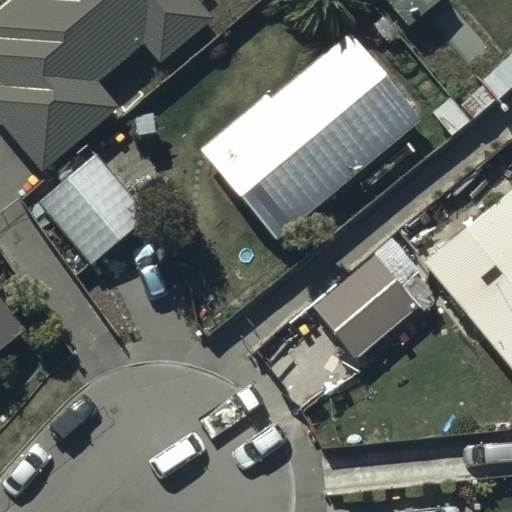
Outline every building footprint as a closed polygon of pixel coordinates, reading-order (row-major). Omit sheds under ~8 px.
[(0,0),(0,120),(41,170),(115,109),(95,86),(144,45),(158,62),(209,19),(192,0),(0,0)] [(385,0),(406,26),(437,0),(385,0)] [(264,95),(200,148),(274,241),(421,120),(347,33),(269,101),(264,95)] [(94,154),(35,203),(89,266),(147,216),(94,154)] [(511,186),(423,262),(511,370),(511,186)] [(418,306),(374,254),(310,308),(354,360),(418,306)] [(0,351),(27,329),(0,295),(0,351)]
